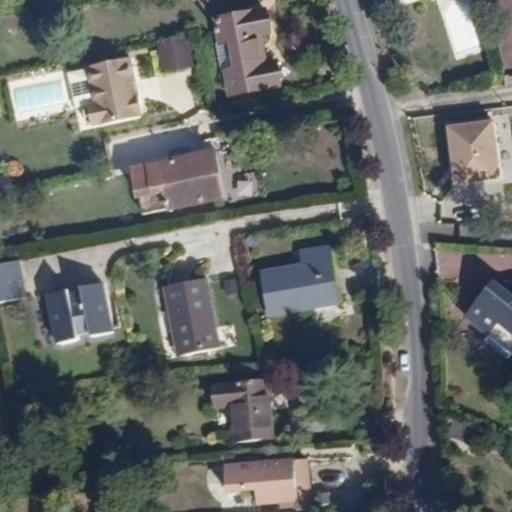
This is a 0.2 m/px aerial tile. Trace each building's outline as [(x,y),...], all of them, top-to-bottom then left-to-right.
[(218,42),(228,41),(229,48),(262,43),(261,35),(271,33),(267,7),(214,15),(218,42)] [(155,43),(163,74),(195,67),(188,35),(155,43)] [(229,48),(233,69),(226,70),(230,95),(283,86),(279,60),(265,63),(262,43),(229,48)] [(131,57),(85,66),(93,104),(84,106),(87,125),(142,114),(131,57)] [(493,120),(445,124),(451,185),(499,180),(493,120)] [(213,153),(132,168),(141,212),(222,197),(213,153)] [(260,273),(267,316),(340,304),(330,240),(295,245),(298,267),(260,273)] [(17,262),(0,265),(0,303),(24,300),(17,262)] [(206,279),(162,288),(176,356),(221,347),(206,279)] [(113,332),(104,282),(77,286),(78,288),(68,290),(68,286),(44,290),(53,345),(75,341),(74,335),(88,333),(88,337),(113,332)] [(488,338),(503,319),(511,326),(511,298),(493,283),(464,318),(488,338)] [(264,380),(210,386),(212,411),(232,408),(234,443),(270,441),(264,380)] [(222,492),(249,490),(250,505),(270,504),(295,503),(294,485),(293,459),(221,463),(222,492)]
